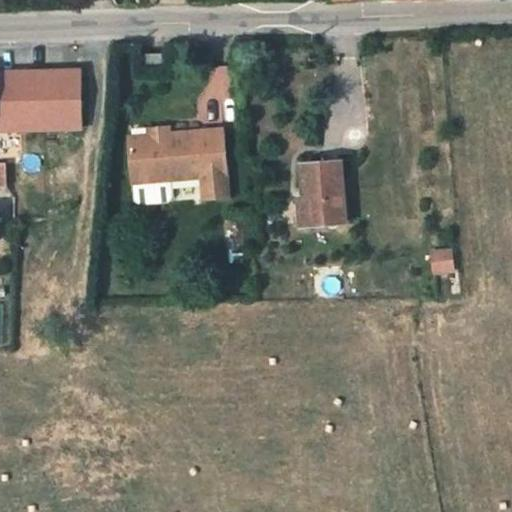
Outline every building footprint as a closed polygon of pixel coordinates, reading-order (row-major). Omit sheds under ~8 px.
[(145,101),(145,93),(128,93),(128,102),(145,101)] [(68,109),(1,111),(2,151),(0,150),(0,169),(71,167),(68,109)] [(133,169),(113,170),(116,217),(184,212),(186,234),(210,232),(206,163),(152,167),(133,169)] [(295,171),(297,205),(308,205),(310,231),(340,229),(336,169),(295,171)] [(294,233),(310,231),(308,205),(297,205),(292,206),(294,233)] [(447,257),(428,259),(430,279),(449,276),(447,257)]
